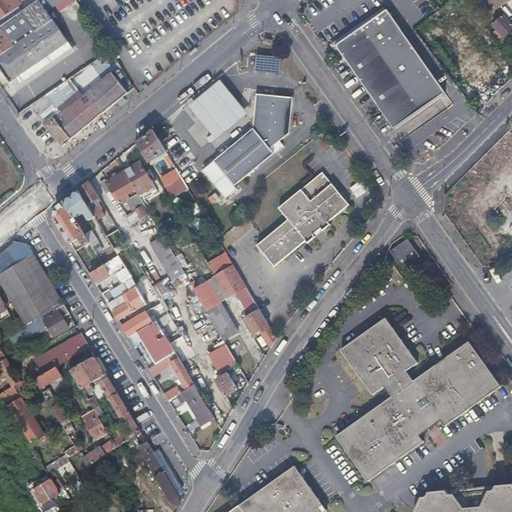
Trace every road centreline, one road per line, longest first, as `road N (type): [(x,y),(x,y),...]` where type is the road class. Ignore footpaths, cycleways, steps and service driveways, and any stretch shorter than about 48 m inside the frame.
road 1 (unknown): [(480,296),(426,324),(396,296),(366,310),(326,352),(322,371),(333,398),(326,415),(242,477)]
road 2 (unclassified): [(412,200),(301,332),(206,492)]
road 3 (residential): [(206,492),(29,208)]
road 4 (tertiary): [(53,188),(275,8)]
road 5 (residential): [(412,200),(275,8)]
road 6 (residential): [(511,342),(412,200)]
road 7 (unclassified): [(412,200),(511,101)]
road 8 (unknown): [(217,55),(240,75),(288,79),(319,116)]
